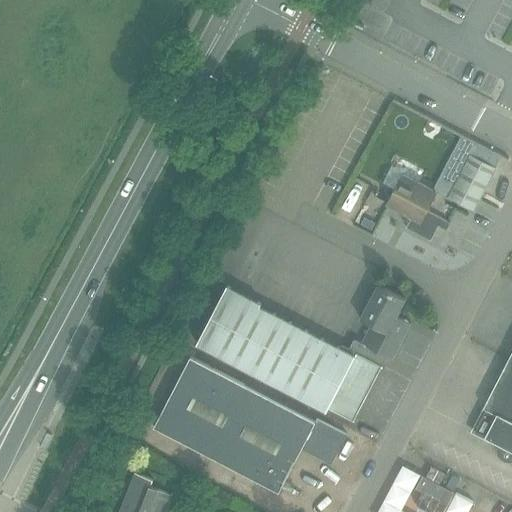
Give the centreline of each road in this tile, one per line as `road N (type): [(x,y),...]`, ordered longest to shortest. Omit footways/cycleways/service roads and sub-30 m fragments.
road 1 (secondary): [(0,439),(105,233),(240,0)]
road 2 (residential): [(353,511),(511,206)]
road 3 (unclassified): [(511,138),(252,0)]
